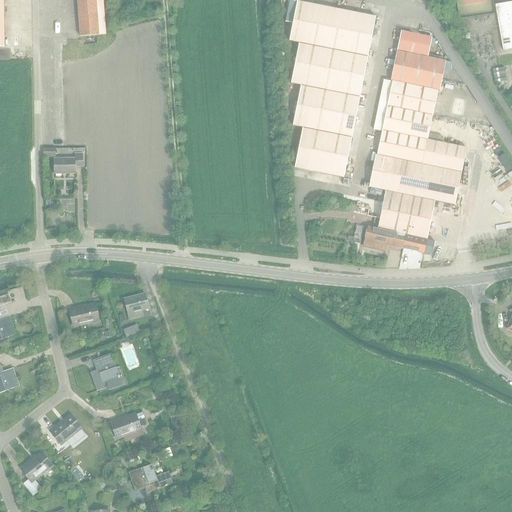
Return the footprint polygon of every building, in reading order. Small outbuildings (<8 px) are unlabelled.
[(106,35),(103,0),(77,0),(80,36),(106,35)] [(289,0),(285,22),(292,24),(292,22),(318,27),(322,7),(296,2),(289,0)] [(511,48),(511,2),(495,5),(502,51),(511,48)] [(327,29),(331,9),(322,7),(318,27),(327,29)] [(336,30),(340,10),(331,9),(327,29),(336,30)] [(345,32),(349,12),(340,10),(336,30),(345,32)] [(354,34),(358,14),(349,12),(345,32),(354,34)] [(362,36),(366,15),(358,14),(354,34),(362,36)] [(362,36),(371,37),(375,17),(366,15),(362,36)] [(336,30),(327,29),(318,27),(292,22),(292,24),(289,42),(298,44),(367,58),(371,37),(362,36),(354,34),(345,32),(336,30)] [(400,31),(396,51),(424,57),(427,58),(431,38),(400,31)] [(367,58),(298,44),(290,84),(300,86),(359,97),(367,58)] [(393,66),(421,72),(424,57),(396,51),(393,66)] [(424,57),(421,72),(418,87),(437,91),(439,91),(445,61),(428,58),(427,58),(424,57)] [(390,81),(392,82),(418,87),(421,72),(393,66),(390,81)] [(495,83),(506,81),(504,68),(492,70),(495,83)] [(437,91),(418,87),(392,82),(387,106),(432,116),(437,91)] [(359,97),(300,86),(296,106),(355,118),(359,97)] [(292,127),(302,129),(351,139),(355,118),(296,106),(292,127)] [(427,140),(432,116),(387,106),(382,131),(427,140)] [(298,149),(323,154),(347,158),(351,139),(302,129),(298,149)] [(385,191),(392,158),(422,164),(427,140),(382,131),(376,156),(375,156),(368,188),(385,191)] [(427,140),(422,164),(461,172),(466,148),(427,140)] [(44,156),(56,156),(56,148),(44,148),(44,156)] [(323,154),(298,149),(294,168),(319,173),(323,154)] [(76,165),(84,165),(84,153),(75,153),(75,158),(55,158),(55,173),(76,173),(76,165)] [(319,173),(343,178),(347,158),(323,154),(319,173)] [(433,241),(426,239),(434,202),(454,206),(461,172),(422,164),(392,158),(385,191),(411,196),(401,234),(406,235),(403,249),(430,255),(433,241)] [(401,234),(411,196),(385,191),(378,229),(401,234)] [(406,235),(401,234),(378,229),(368,227),(363,247),(385,251),(386,245),(403,249),(406,235)] [(0,340),(16,335),(9,317),(0,319),(0,305),(11,302),(8,294),(0,297),(0,340)] [(140,311),(148,309),(145,296),(137,298),(137,297),(124,300),(129,320),(142,317),(140,311)] [(73,327),(99,321),(95,304),(69,310),(73,327)] [(140,333),(137,325),(123,330),(126,338),(140,333)] [(97,391),(108,386),(109,389),(122,385),(110,354),(93,361),(96,371),(90,373),(97,391)] [(0,393),(19,386),(13,368),(2,372),(0,365),(0,393)] [(120,438),(141,430),(140,427),(146,424),(143,419),(145,418),(143,412),(135,415),(135,414),(110,423),(115,435),(104,439),(110,457),(125,451),(120,438)] [(60,445),(81,428),(70,415),(50,432),(60,445)] [(41,452),(26,464),(21,469),(29,479),(23,484),(33,497),(42,489),(34,480),(52,466),(41,452)] [(168,472),(161,475),(156,477),(151,465),(129,473),(135,491),(145,487),(148,493),(173,484),(168,472)]
